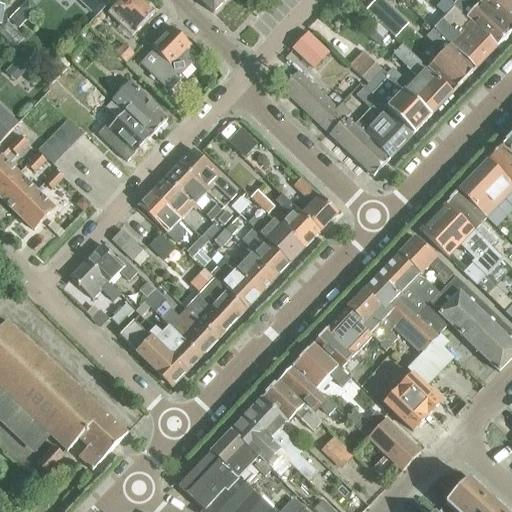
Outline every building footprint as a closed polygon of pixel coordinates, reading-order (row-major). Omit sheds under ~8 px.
[(77,0),(90,12),(101,0),(77,0)] [(121,0),(110,12),(106,16),(130,39),(154,15),(142,4),(143,3),(140,0),(121,0)] [(196,0),(212,16),(227,0),(196,0)] [(462,0),(459,0),(452,7),(497,49),(510,35),(479,6),(475,10),(462,0)] [(473,0),(479,6),(510,35),(511,33),(511,9),(502,0),(473,0)] [(28,1),(19,10),(28,19),(38,9),(28,1)] [(435,31),(433,33),(475,71),(497,49),(452,7),(445,1),(437,9),(447,18),(445,20),(443,22),(435,31)] [(19,10),(10,20),(19,29),(28,19),(19,10)] [(409,27),(391,10),(377,23),(395,40),(409,27)] [(153,52),(140,66),(168,94),(183,80),(181,78),(195,62),(186,52),(190,48),(171,30),(160,41),(152,49),(151,50),(153,52)] [(441,55),(427,70),(453,95),(475,71),(433,33),(426,40),(441,55)] [(153,35),(145,43),(152,49),(160,41),(153,35)] [(293,52),(313,71),(327,56),(307,37),(293,52)] [(123,47),(115,55),(125,64),(132,56),(123,47)] [(417,80),(404,94),(431,118),(453,95),(427,70),(426,71),(401,47),(392,56),(400,64),(417,80)] [(362,53),(347,67),(367,87),(381,72),(362,53)] [(5,74),(15,83),(28,69),(18,60),(5,74)] [(41,78),(49,87),(68,70),(59,61),(41,78)] [(391,71),(386,76),(394,84),(399,79),(391,71)] [(378,103),(377,104),(413,137),(431,118),(404,94),(394,84),(386,76),(381,72),(367,87),(364,90),(378,103)] [(289,83),(281,92),(327,136),(372,180),(388,162),(359,134),(345,121),(351,115),(341,105),(335,111),(297,75),(289,83)] [(118,95),(111,102),(124,114),(150,139),(165,122),(143,101),(145,99),(129,84),(127,86),(123,86),(118,92),(118,95)] [(124,114),(111,102),(106,108),(117,121),(111,128),(108,125),(97,136),(126,164),(150,139),(124,114)] [(362,131),(359,134),(389,162),(413,137),(377,104),(369,110),(379,120),(365,134),(362,131)] [(0,145),(17,128),(0,111),(0,145)] [(59,130),(75,145),(82,137),(67,122),(59,130)] [(75,145),(59,130),(52,138),(67,152),(75,145)] [(8,149),(15,156),(27,145),(20,137),(8,149)] [(511,137),(503,147),(511,156),(511,137)] [(45,145),(60,160),(67,152),(52,138),(45,145)] [(45,145),(37,153),(52,168),(60,160),(45,145)] [(511,156),(503,147),(488,163),(511,187),(511,156)] [(192,153),(179,166),(207,194),(214,186),(230,202),(235,196),(235,192),(220,180),(192,153)] [(35,174),(45,163),(36,154),(25,165),(35,174)] [(0,193),(17,175),(0,158),(0,193)] [(488,163),(459,193),(486,220),(511,192),(511,187),(488,163)] [(179,166),(166,180),(194,208),(207,194),(179,166)] [(55,172),(44,185),(52,192),(64,180),(55,172)] [(0,193),(0,200),(15,216),(35,194),(17,175),(0,193)] [(166,180),(153,194),(181,221),(194,208),(166,180)] [(301,217),(320,234),(337,217),(300,181),(293,189),(311,206),(301,217)] [(249,200),(267,217),(274,209),(256,192),(249,200)] [(458,193),(447,205),(490,250),(497,242),(491,236),(489,237),(479,227),(486,220),(459,193),(458,193)] [(35,194),(15,216),(33,233),(54,212),(35,194)] [(181,221),(153,194),(139,209),(167,236),(173,241),(176,244),(184,236),(181,232),(175,227),(181,221)] [(279,229),(303,252),(320,234),(301,217),(281,196),(275,203),(290,218),(279,229)] [(76,204),(75,206),(77,207),(83,213),(89,205),(82,199),(77,203),(76,204)] [(239,217),(244,221),(247,218),(241,212),(246,207),(239,200),(231,209),(239,217)] [(212,205),(202,215),(211,223),(220,213),(212,205)] [(447,205),(420,234),(447,260),(456,251),(460,246),(476,262),(464,275),(475,287),(489,274),(502,261),(490,250),(447,205)] [(218,221),(224,227),(232,218),(226,212),(218,221)] [(253,230),(290,266),(303,252),(279,229),(272,223),(266,229),(254,217),(247,224),(253,230)] [(213,225),(199,239),(206,246),(219,231),(213,225)] [(230,226),(225,232),(231,237),(236,232),(230,226)] [(250,257),(275,281),(290,266),(253,230),(242,241),(249,249),(245,252),(250,257)] [(143,252),(121,231),(111,242),(132,263),(143,252)] [(213,243),(220,250),(231,238),(231,237),(225,232),(224,231),(213,243)] [(148,248),(163,262),(174,251),(159,236),(148,248)] [(194,244),(185,253),(192,260),(200,252),(206,246),(199,239),(194,244)] [(398,255),(419,275),(424,270),(441,287),(453,277),(413,239),(398,255)] [(101,248),(86,264),(108,285),(117,276),(117,274),(128,284),(137,275),(119,257),(115,261),(101,248)] [(200,252),(192,260),(200,268),(202,270),(210,262),(208,259),(200,252)] [(398,255),(377,278),(419,316),(439,294),(419,275),(398,255)] [(236,272),(261,296),(275,281),(250,257),(244,264),(237,259),(233,262),(229,259),(226,262),(237,272),(236,272)] [(86,264),(70,282),(92,302),(101,292),(113,303),(120,296),(108,285),(86,264)] [(216,270),(209,276),(246,312),(261,296),(236,272),(230,266),(222,275),(216,270)] [(184,311),(217,342),(246,312),(209,276),(204,271),(191,284),(201,293),(184,311)] [(377,278),(346,309),(362,324),(361,327),(372,337),(387,352),(398,340),(391,333),(395,328),(422,354),(407,370),(426,389),(453,360),(443,350),(449,345),(439,336),(419,316),(377,278)] [(439,294),(419,316),(439,336),(448,326),(497,374),(511,358),(511,333),(455,279),(439,294)] [(138,293),(147,301),(155,292),(147,284),(138,293)] [(144,303),(169,327),(201,359),(217,342),(184,311),(178,317),(169,309),(165,305),(167,303),(155,292),(147,301),(144,303)] [(135,313),(141,318),(149,309),(143,304),(135,313)] [(110,320),(118,328),(133,313),(126,305),(110,320)] [(346,309),(314,343),(342,369),(361,349),(372,337),(361,327),(362,324),(346,309)] [(99,312),(91,320),(100,329),(108,321),(99,312)] [(146,320),(139,328),(154,342),(188,373),(201,359),(169,327),(161,335),(146,320)] [(66,453),(78,441),(102,413),(6,324),(0,330),(0,419),(35,453),(50,438),(66,453)] [(154,342),(139,328),(137,329),(131,324),(117,338),(171,390),(188,373),(154,342)] [(313,345),(291,368),(316,390),(329,376),(342,389),(350,380),(313,345)] [(278,381),(278,382),(303,406),(313,416),(320,409),(329,418),(337,410),(316,391),(291,368),(278,381)] [(412,376),(399,390),(427,417),(434,410),(431,407),(437,400),(426,389),(412,376)] [(278,382),(261,400),(285,424),(286,424),(294,416),(313,433),(321,424),(313,416),(303,406),(278,382)] [(399,390),(385,405),(410,429),(416,422),(419,425),(427,417),(399,390)] [(261,400),(244,417),(279,451),(276,453),(307,483),(315,474),(297,456),(300,452),(289,442),(279,431),(285,424),(261,400)] [(366,423),(355,412),(346,422),(357,432),(366,423)] [(102,413),(78,441),(87,449),(78,459),(92,472),(126,436),(102,413)] [(375,413),(368,422),(376,430),(384,422),(375,413)] [(244,417),(229,433),(253,457),(255,455),(265,465),(272,457),(276,453),(279,451),(244,417)] [(367,440),(401,472),(419,454),(385,421),(384,422),(376,430),(367,440)] [(229,433),(209,454),(237,480),(253,462),(257,465),(254,468),(264,478),(271,471),(265,465),(255,455),(253,457),(229,433)] [(333,439),(320,452),(339,471),(352,458),(333,439)] [(37,466),(47,475),(63,457),(53,448),(37,466)] [(177,487),(203,511),(204,511),(207,511),(237,480),(209,454),(177,487)] [(201,511),(253,511),(262,504),(248,491),(237,480),(207,511),(204,511),(203,511),(201,511)] [(445,505),(452,511),(457,511),(478,489),(468,480),(445,505)] [(457,511),(474,511),(487,498),(478,489),(457,511)] [(474,511),(492,511),(497,507),(487,498),(474,511)] [(323,502),(313,511),(333,511),(332,511),(323,502)]
